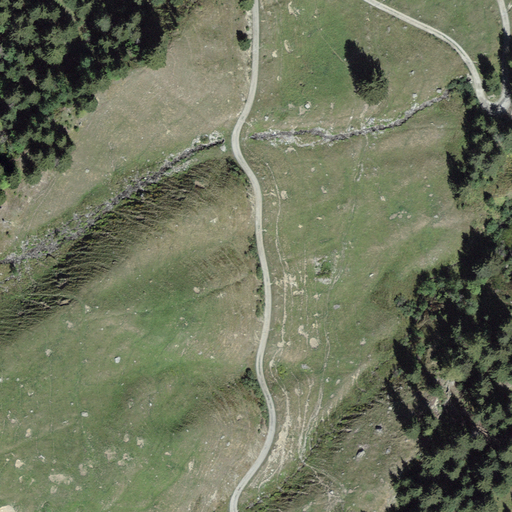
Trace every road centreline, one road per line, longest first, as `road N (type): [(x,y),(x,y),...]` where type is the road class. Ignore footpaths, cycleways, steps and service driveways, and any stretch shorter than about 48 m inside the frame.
road 1 (track): [(253,0),(254,86),(236,146),(258,191),(269,312),(259,378),(272,442),(237,495),(235,511)]
road 2 (track): [(501,0),(503,92),(490,104),(452,44),(364,0)]
